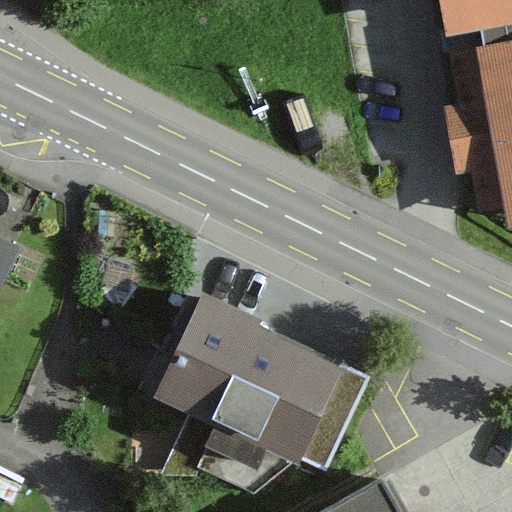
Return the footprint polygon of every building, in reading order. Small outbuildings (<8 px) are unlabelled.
[(511,0),(462,0),(469,40),(511,32),(511,0)] [(511,56),(476,63),(503,229),(511,227),(511,56)] [(0,303),(23,254),(0,243),(0,303)] [(367,374),(222,302),(175,395),(320,468),(367,374)] [(420,511),(402,476),(329,511),(420,511)]
